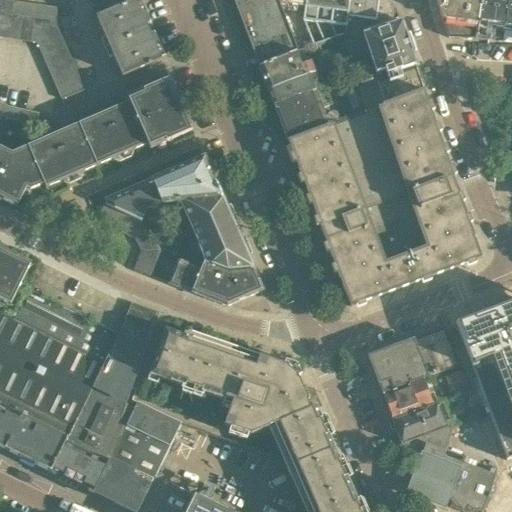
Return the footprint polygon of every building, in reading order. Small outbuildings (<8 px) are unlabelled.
[(2,0),(0,14),(8,15),(10,1),(2,0)] [(108,0),(107,13),(134,1),(133,0),(108,0)] [(232,0),(258,67),(305,49),(297,51),(288,27),(281,9),(277,0),(232,0)] [(344,34),(349,0),(305,0),(303,21),(313,45),(344,34)] [(360,29),(363,36),(385,29),(381,17),(377,17),(379,0),(349,0),(344,34),(360,29)] [(447,37),(461,38),(474,39),(480,0),(435,0),(435,2),(436,2),(447,37)] [(480,0),(474,37),(487,39),(502,41),(504,28),(508,0),(480,0)] [(511,0),(508,0),(504,28),(502,41),(511,42),(511,0)] [(10,1),(8,15),(16,16),(18,2),(10,1)] [(134,1),(107,13),(96,18),(109,47),(147,30),(134,1)] [(16,16),(20,16),(24,17),(26,4),(18,2),(16,16)] [(26,4),(24,17),(31,18),(33,5),(26,4)] [(31,18),(32,18),(39,19),(41,6),(33,5),(31,18)] [(47,20),(49,7),(41,6),(39,19),(47,20)] [(49,7),(47,20),(54,21),(55,21),(57,8),(49,7)] [(288,27),(290,26),(292,10),(281,9),(288,27)] [(298,22),(300,12),(292,10),(290,26),(298,22)] [(8,15),(5,38),(17,40),(20,16),(16,16),(8,15)] [(32,18),(31,18),(24,17),(20,16),(17,40),(29,42),(32,18)] [(47,20),(39,19),(32,18),(29,42),(36,43),(59,33),(54,21),(47,20)] [(363,36),(374,70),(377,78),(415,65),(411,53),(405,35),(400,23),(385,29),(363,36)] [(147,30),(109,47),(122,77),(160,60),(147,30)] [(41,54),(64,44),(59,33),(36,43),(41,54)] [(46,66),(69,56),(64,44),(41,54),(46,66)] [(258,67),(267,91),(328,68),(333,66),(332,62),(317,67),(317,68),(313,69),(310,62),(305,49),(258,67)] [(340,55),(331,58),(334,67),(343,63),(340,55)] [(46,66),(51,77),(74,67),(69,56),(46,66)] [(57,88),(79,79),(74,67),(51,77),(57,88)] [(273,106),(315,91),(312,84),(317,82),(331,77),(328,68),(267,91),(273,106)] [(354,117),(354,118),(422,93),(423,93),(415,68),(378,81),(377,78),(374,70),(354,76),(367,112),(366,112),(365,111),(354,116),(354,117)] [(125,97),(127,101),(136,123),(179,104),(167,78),(125,97)] [(79,79),(57,88),(62,100),(84,90),(79,79)] [(287,143),(354,118),(354,117),(332,124),(335,122),(336,121),(337,119),(337,116),(335,113),(333,112),(330,113),(328,114),(326,117),(325,117),(323,109),(332,105),(325,87),(318,90),(315,91),(273,106),(287,143)] [(349,308),(480,259),(472,238),(473,238),(465,217),(466,216),(458,195),(452,178),(453,178),(444,157),(445,157),(437,135),(438,135),(430,114),(422,93),(354,118),(287,143),(349,308)] [(127,101),(101,112),(120,155),(146,144),(136,123),(127,101)] [(6,106),(0,103),(0,110),(1,112),(1,115),(3,116),(3,119),(9,120),(12,107),(6,106)] [(190,130),(179,104),(136,123),(146,144),(148,148),(190,130)] [(15,121),(18,108),(12,107),(9,120),(15,121)] [(15,121),(22,122),(24,110),(18,108),(15,121)] [(30,111),(24,110),(22,122),(28,123),(30,111)] [(30,111),(28,123),(35,125),(37,112),(30,111)] [(95,166),(120,155),(101,112),(77,123),(95,166)] [(71,177),(95,166),(77,123),(52,134),(71,177)] [(45,188),(71,177),(52,134),(13,151),(0,176),(0,198),(17,207),(26,188),(29,190),(43,184),(45,188)] [(0,176),(13,151),(9,152),(0,147),(0,176)] [(196,239),(204,263),(228,272),(252,269),(253,269),(247,256),(240,240),(237,233),(221,197),(214,182),(203,158),(196,161),(196,160),(152,179),(103,200),(105,204),(146,223),(151,214),(145,211),(145,210),(161,204),(161,205),(180,203),(196,239)] [(100,213),(108,217),(112,209),(103,205),(100,213)] [(104,225),(110,228),(118,212),(112,209),(108,217),(104,225)] [(124,215),(118,212),(110,228),(116,231),(124,215)] [(100,213),(97,219),(96,221),(104,225),(108,217),(100,213)] [(122,233),(130,217),(124,215),(116,231),(122,233)] [(128,236),(135,220),(130,217),(122,233),(128,236)] [(141,223),(135,220),(128,236),(134,239),(135,238),(142,234),(139,228),(141,223)] [(139,228),(142,234),(145,239),(151,236),(145,225),(141,223),(139,228)] [(137,244),(145,239),(142,234),(135,238),(134,239),(137,244)] [(153,239),(147,243),(150,249),(153,254),(159,251),(153,239)] [(143,253),(150,249),(147,243),(138,247),(141,252),(143,253)] [(139,258),(150,262),(153,254),(150,249),(143,253),(141,252),(139,258)] [(30,263),(5,251),(0,260),(0,299),(11,305),(30,263)] [(159,251),(153,254),(150,262),(156,264),(160,253),(159,251)] [(139,258),(137,264),(145,267),(153,270),(156,264),(150,262),(139,258)] [(262,291),(252,269),(228,272),(204,263),(201,272),(177,263),(169,284),(203,298),(214,303),(215,302),(227,307),(227,306),(262,291)] [(137,264),(134,271),(142,274),(145,267),(137,264)] [(142,274),(151,277),(153,270),(145,267),(142,274)] [(0,449),(50,474),(50,473),(67,439),(118,334),(83,317),(26,289),(14,316),(0,309),(0,449)] [(119,333),(147,344),(158,313),(131,303),(119,333)] [(511,303),(455,325),(506,461),(511,458),(511,303)] [(231,403),(224,425),(223,427),(250,436),(268,428),(268,427),(272,425),(292,471),(309,511),(360,511),(315,406),(317,406),(318,406),(314,396),(313,396),(313,397),(306,400),(296,376),(284,365),(259,356),(257,362),(164,329),(148,375),(231,403)] [(382,395),(422,380),(438,373),(458,366),(443,329),(367,357),(378,385),(379,385),(382,394),(382,395)] [(118,334),(67,439),(50,473),(92,494),(93,493),(134,409),(125,405),(127,399),(147,344),(118,334)] [(462,371),(460,372),(445,378),(453,397),(469,390),(462,371)] [(422,380),(382,395),(391,421),(431,405),(422,380)] [(137,402),(134,409),(93,493),(92,494),(129,511),(136,511),(150,486),(155,475),(169,447),(181,423),(137,402)] [(431,405),(391,421),(401,446),(404,444),(446,429),(436,404),(432,406),(431,405)] [(446,429),(404,444),(405,448),(402,449),(409,467),(412,466),(417,467),(410,486),(411,487),(411,492),(414,493),(413,494),(438,504),(440,498),(453,503),(451,509),(460,511),(476,511),(477,511),(481,511),(495,475),(462,463),(464,459),(461,457),(461,458),(443,451),(450,433),(448,428),(446,429)] [(217,511),(196,501),(190,511),(217,511)]
